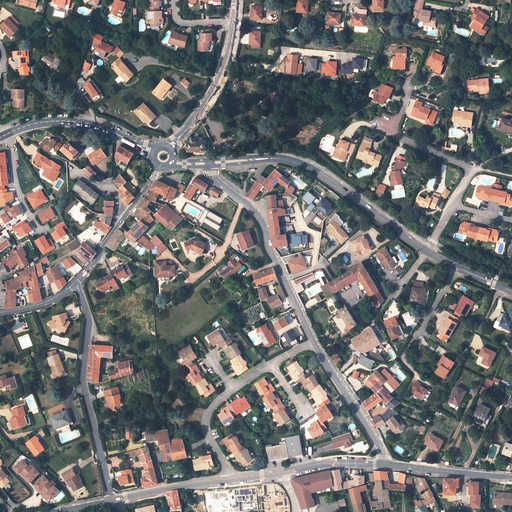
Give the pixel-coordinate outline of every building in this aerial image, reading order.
[(70,4),(70,0),(50,0),(51,0),(55,1),(59,3),(59,5),(58,6),(65,8),(66,3),(70,4)] [(114,0),(110,12),(110,13),(116,16),(118,9),(122,11),(126,3),(122,1),(122,0),(114,0)] [(308,0),(298,0),(297,11),(307,12),(308,0)] [(383,0),(373,0),(374,9),(384,9),(383,0)] [(422,4),(415,2),(414,8),(415,8),(418,9),(417,15),(416,17),(421,18),(420,20),(424,21),(429,22),(428,25),(434,27),(435,18),(433,18),(430,17),(431,11),(421,10),(422,4)] [(262,6),(252,6),(251,19),(262,19),(262,6)] [(152,26),(159,26),(158,23),(163,23),(163,18),(160,18),(160,16),(161,16),(161,12),(160,12),(159,12),(159,7),(152,7),(150,7),(151,12),(148,12),(149,18),(147,18),(147,22),(151,22),(152,26)] [(489,16),(477,9),(474,14),(478,16),(472,24),(481,29),(479,32),(484,35),(488,28),(484,25),(489,16)] [(341,13),(328,12),(327,23),(340,24),(341,13)] [(366,15),(353,14),(352,25),(365,26),(366,15)] [(11,15),(8,18),(15,26),(18,23),(11,15)] [(0,26),(8,33),(9,32),(12,36),(19,29),(15,26),(8,18),(0,26)] [(173,31),(169,42),(185,47),(188,36),(173,31)] [(261,31),(251,31),(250,44),(260,45),(261,31)] [(212,33),(201,34),(201,41),(199,41),(199,51),(209,51),(208,42),(210,42),(210,41),(212,41),(212,33)] [(103,38),(97,35),(93,43),(98,46),(96,52),(99,53),(97,56),(102,59),(106,52),(109,54),(112,49),(101,43),(103,38)] [(393,57),(393,62),(396,62),(395,69),(405,69),(405,62),(404,62),(404,58),(407,58),(407,50),(396,49),(396,57),(393,57)] [(27,61),(26,51),(15,51),(15,60),(16,67),(19,67),(19,72),(30,71),(29,66),(27,66),(27,61)] [(435,71),(440,73),(444,65),(442,64),(442,62),(444,57),(433,53),(431,58),(430,57),(427,64),(432,66),(430,71),(435,73),(435,71)] [(47,63),(57,68),(61,61),(56,57),(54,60),(45,55),(42,60),(44,61),(47,63)] [(299,56),(291,55),(290,59),(287,58),(286,65),(290,65),(288,73),(297,73),(299,56)] [(342,65),(341,72),(352,73),(353,68),(363,68),(364,59),(354,58),(354,63),(347,63),(347,65),(342,65)] [(119,59),(109,67),(112,70),(113,68),(121,62),(119,59)] [(317,59),(309,59),(308,69),(317,71),(317,70),(322,70),(322,63),(317,63),(317,59)] [(336,75),(337,62),(328,60),(328,64),(322,63),(321,72),(326,73),(326,75),(336,75)] [(84,61),(82,70),(88,72),(91,63),(84,61)] [(113,68),(119,75),(120,74),(126,81),(133,75),(121,62),(113,68)] [(163,78),(152,92),(162,99),(170,89),(168,88),(171,84),(163,78)] [(187,87),(190,83),(184,78),(180,82),(187,87)] [(487,79),(466,80),(467,88),(468,90),(473,90),(478,89),(478,91),(479,93),(488,92),(487,79)] [(388,98),(392,89),(390,88),(381,84),(377,93),(376,92),(374,97),(373,101),(383,105),(386,97),(388,98)] [(280,93),(280,91),(279,89),(277,88),(276,88),(275,88),(273,88),(272,89),(271,90),(271,92),(271,93),(272,95),(273,96),(275,96),(277,96),(278,96),(279,95),(280,93)] [(23,107),(24,90),(13,89),(12,98),(14,98),(16,99),(16,107),(23,107)] [(418,115),(427,119),(426,121),(425,123),(432,125),(437,112),(421,107),(422,103),(416,101),(412,112),(418,114),(418,115)] [(143,116),(150,122),(157,114),(144,102),(137,109),(138,110),(144,115),(143,116)] [(472,113),(453,111),(452,121),(462,122),(462,125),(471,126),(472,113)] [(411,115),(426,121),(427,119),(418,115),(418,114),(412,112),(411,115)] [(508,120),(498,117),(497,121),(494,120),(491,127),(510,133),(510,131),(511,131),(511,117),(510,117),(510,118),(509,120),(508,120)] [(62,145),(53,140),(49,139),(48,142),(46,141),(44,139),(42,142),(45,144),(42,148),(48,152),(50,148),(52,149),(53,147),(59,150),(62,145)] [(187,152),(209,151),(209,141),(196,142),(195,140),(194,139),(193,139),(191,140),(191,142),(187,142),(187,152)] [(349,143),(340,140),(337,149),(338,149),(335,158),(344,161),(347,152),(346,152),(349,143)] [(62,150),(72,159),(73,158),(79,152),(68,142),(62,150)] [(364,143),(358,158),(363,160),(366,160),(367,164),(371,165),(372,164),(375,165),(379,156),(371,153),(373,146),(364,143)] [(128,164),(134,154),(120,146),(116,157),(116,162),(121,165),(123,161),(128,164)] [(89,156),(94,164),(107,157),(101,148),(89,156)] [(5,151),(0,151),(0,203),(14,202),(13,191),(6,192),(5,185),(8,185),(5,151)] [(59,171),(61,166),(51,160),(51,161),(46,159),(47,158),(39,153),(34,160),(37,162),(36,164),(42,167),(43,165),(49,168),(48,170),(46,169),(43,175),(51,180),(52,177),(54,177),(56,178),(60,171),(59,171)] [(378,168),(382,157),(379,156),(375,165),(372,164),(371,165),(378,168)] [(401,176),(400,171),(401,168),(403,162),(405,159),(398,156),(393,172),(393,175),(391,176),(392,182),(390,183),(391,187),(402,185),(402,180),(400,181),(400,177),(401,176)] [(119,169),(124,171),(128,164),(123,161),(121,165),(119,169)] [(92,178),(96,174),(89,167),(84,170),(92,178)] [(275,170),(267,180),(261,176),(257,181),(263,185),(269,190),(277,180),(286,187),(288,188),(289,185),(290,182),(275,170)] [(122,174),(120,175),(127,182),(128,181),(129,180),(122,174)] [(127,182),(120,175),(114,180),(121,188),(124,185),(127,182)] [(190,201),(198,188),(204,192),(208,185),(196,177),(184,197),(190,201)] [(93,189),(90,187),(88,186),(89,185),(87,183),(86,184),(83,182),(82,181),(83,179),(80,178),(73,188),(80,193),(80,194),(87,198),(86,199),(93,204),(99,194),(96,192),(95,191),(95,190),(93,189)] [(180,181),(175,178),(171,187),(177,190),(183,193),(186,187),(181,184),(181,183),(180,183),(180,181)] [(171,187),(157,180),(150,189),(160,193),(166,196),(167,196),(171,187)] [(253,188),(258,191),(263,185),(257,181),(253,188)] [(28,198),(34,208),(43,202),(42,199),(45,197),(41,190),(44,188),(41,184),(32,189),(34,193),(29,196),(30,197),(28,198)] [(135,197),(127,190),(128,189),(127,188),(124,185),(121,188),(119,189),(123,199),(127,205),(135,197)] [(291,195),(294,189),(289,185),(288,188),(286,187),(286,191),(290,194),(291,195)] [(379,185),(375,194),(382,197),(385,188),(379,185)] [(483,201),(484,198),(487,199),(487,200),(493,202),(497,186),(493,185),(492,190),(486,188),(486,190),(482,189),(481,191),(476,190),(475,195),(477,199),(483,201)] [(497,186),(493,202),(500,203),(500,202),(504,203),(503,206),(509,207),(511,205),(511,198),(509,198),(510,195),(506,194),(506,193),(500,192),(501,186),(497,186)] [(165,197),(172,200),(177,190),(171,187),(167,196),(166,196),(165,197)] [(213,187),(210,193),(217,197),(221,192),(213,187)] [(253,200),(258,191),(253,188),(246,197),(249,198),(253,200)] [(155,202),(160,193),(150,189),(149,190),(146,197),(155,202)] [(310,205),(315,197),(307,191),(301,199),(310,205)] [(426,204),(430,205),(431,204),(437,207),(441,195),(435,193),(433,197),(429,195),(427,199),(419,196),(417,203),(421,205),(422,204),(426,206),(426,204)] [(275,247),(288,245),(286,235),(281,235),(278,215),(290,214),(289,208),(284,209),(283,204),(283,201),(276,202),(276,195),(267,196),(275,247)] [(144,206),(142,209),(148,211),(149,209),(152,210),(156,214),(165,205),(155,202),(146,197),(143,196),(138,203),(144,206)] [(323,199),(315,206),(326,217),(333,209),(323,199)] [(113,214),(114,201),(113,201),(105,201),(105,208),(103,208),(103,214),(113,214)] [(310,211),(315,206),(311,203),(307,208),(310,211)] [(166,247),(156,235),(149,241),(142,234),(149,227),(147,225),(154,219),(155,221),(159,219),(166,226),(167,225),(177,214),(166,204),(165,205),(156,214),(152,210),(147,215),(141,220),(129,233),(137,239),(136,241),(151,250),(155,247),(159,254),(166,247)] [(0,217),(1,217),(5,223),(10,220),(10,219),(14,216),(15,217),(21,213),(17,205),(10,209),(8,206),(0,210),(0,217)] [(39,214),(43,223),(55,216),(51,208),(39,214)] [(143,211),(141,213),(135,208),(132,212),(141,220),(147,215),(143,211)] [(303,220),(307,224),(315,216),(311,212),(303,220)] [(103,214),(103,221),(110,226),(113,216),(113,214),(103,214)] [(181,217),(177,214),(167,225),(172,230),(176,226),(183,219),(181,217)] [(343,243),(350,236),(339,225),(333,219),(326,227),(327,228),(330,231),(331,230),(333,232),(332,233),(343,243)] [(17,230),(21,236),(32,230),(30,227),(28,223),(26,224),(24,221),(12,228),(14,232),(17,230)] [(52,234),(56,241),(67,234),(64,230),(67,228),(63,221),(54,227),(57,231),(52,234)] [(110,226),(103,221),(99,227),(105,232),(110,226)] [(468,238),(477,240),(480,229),(474,227),(473,228),(470,227),(470,225),(464,223),(461,226),(460,231),(465,233),(464,236),(468,236),(468,238)] [(118,243),(123,235),(125,236),(130,240),(134,242),(135,243),(136,241),(137,239),(129,233),(122,227),(120,230),(118,228),(107,245),(115,250),(119,244),(118,243)] [(480,229),(477,240),(488,243),(488,241),(492,242),(493,239),(498,241),(499,235),(497,231),(490,230),(490,232),(486,231),(487,230),(480,229)] [(254,246),(248,230),(237,235),(239,240),(243,250),(254,246)] [(307,243),(307,235),(302,235),(302,233),(290,233),(290,246),(298,246),(298,244),(307,243)] [(363,234),(350,240),(354,249),(359,246),(362,252),(371,248),(363,234)] [(3,236),(0,238),(0,240),(2,242),(0,243),(0,251),(1,252),(11,244),(9,241),(8,242),(3,236)] [(56,247),(51,239),(47,241),(45,236),(36,241),(42,251),(51,246),(52,249),(56,247)] [(192,239),(185,242),(188,251),(192,249),(197,251),(197,252),(202,254),(207,243),(198,240),(198,242),(192,239)] [(75,240),(68,244),(72,251),(79,247),(75,240)] [(97,252),(84,242),(80,248),(79,250),(92,260),(97,252)] [(384,246),(376,252),(378,255),(386,250),(384,246)] [(0,266),(0,276),(8,272),(8,271),(17,263),(15,259),(16,258),(22,268),(29,264),(25,256),(27,255),(23,247),(16,251),(14,248),(12,249),(14,252),(1,263),(2,265),(0,266)] [(386,250),(378,255),(382,261),(384,262),(383,263),(385,267),(387,266),(389,269),(393,265),(394,262),(393,262),(391,259),(391,257),(386,250)] [(302,254),(286,260),(292,274),(307,268),(302,254)] [(70,256),(61,261),(66,269),(70,267),(74,273),(79,270),(75,265),(76,265),(70,256)] [(41,265),(48,261),(46,257),(40,261),(41,263),(41,265)] [(226,280),(242,266),(239,262),(236,264),(232,259),(228,263),(232,267),(231,268),(229,267),(221,274),(226,280)] [(166,265),(166,260),(154,261),(155,277),(176,276),(175,264),(166,265)] [(44,274),(41,265),(41,263),(35,266),(37,277),(44,274)] [(384,300),(362,263),(334,281),(333,281),(338,291),(359,278),(378,307),(384,300)] [(129,276),(133,274),(127,264),(119,268),(118,267),(114,269),(115,270),(111,272),(112,274),(115,280),(119,278),(120,279),(124,277),(128,274),(129,276)] [(26,270),(26,273),(24,274),(12,279),(14,283),(26,279),(27,282),(32,281),(31,278),(37,277),(35,266),(26,270)] [(52,283),(60,279),(54,267),(47,272),(52,283)] [(271,278),(272,280),(277,278),(274,269),(254,275),(257,282),(271,278)] [(294,280),(297,286),(315,276),(313,272),(294,280)] [(100,280),(96,283),(100,291),(104,288),(105,289),(117,282),(115,280),(112,274),(104,278),(105,279),(103,280),(101,281),(100,280)] [(28,290),(40,289),(39,284),(37,277),(31,278),(32,281),(27,282),(27,286),(28,290)] [(15,307),(16,290),(22,287),(27,286),(27,282),(26,279),(14,283),(7,285),(6,309),(15,307)] [(335,293),(338,291),(333,281),(329,283),(335,293)] [(335,293),(329,283),(323,287),(328,297),(335,293)] [(280,285),(276,286),(279,294),(277,294),(280,300),(286,298),(283,293),(280,285)] [(423,289),(413,287),(411,303),(423,305),(424,300),(421,300),(423,289)] [(268,298),(265,288),(259,290),(263,300),(267,299),(269,298),(268,298)] [(34,303),(42,301),(40,289),(28,290),(29,295),(33,294),(34,303)] [(280,300),(277,294),(268,298),(269,298),(267,299),(272,307),(282,303),(280,300)] [(465,316),(474,302),(464,296),(459,305),(456,311),(462,314),(465,316)] [(344,332),(357,324),(347,309),(334,317),(344,332)] [(511,331),(511,329),(511,317),(500,312),(494,328),(501,331),(503,327),(511,331)] [(66,321),(65,319),(67,318),(68,318),(67,313),(53,316),(54,321),(50,322),(51,328),(56,327),(62,330),(63,327),(67,329),(70,322),(67,321),(66,321)] [(272,323),(276,331),(288,325),(284,317),(272,323)] [(398,325),(395,318),(384,322),(392,339),(399,336),(395,327),(398,325)] [(449,337),(457,323),(456,322),(450,319),(446,325),(445,325),(440,332),(449,337)] [(399,336),(404,334),(400,324),(398,325),(395,327),(399,336)] [(257,330),(266,346),(273,342),(270,336),(272,335),(266,325),(257,330)] [(364,353),(381,343),(371,327),(351,340),(356,349),(364,353)] [(291,328),(282,333),(287,343),(296,339),(291,328)] [(225,340),(218,330),(208,337),(214,345),(218,343),(219,342),(220,344),(222,347),(231,341),(229,337),(225,340)] [(53,335),(51,340),(62,344),(64,338),(53,335)] [(235,344),(234,343),(233,344),(231,341),(222,347),(228,355),(229,353),(231,356),(233,359),(240,355),(241,353),(237,347),(235,344)] [(98,369),(99,357),(100,345),(91,344),(89,367),(87,381),(97,382),(97,377),(99,377),(100,369),(98,369)] [(183,365),(185,367),(184,368),(187,371),(196,365),(193,361),(192,360),(194,359),(197,356),(192,348),(190,344),(178,352),(177,354),(179,357),(182,355),(185,361),(183,362),(183,365)] [(114,346),(100,345),(99,357),(113,357),(114,346)] [(496,353),(483,347),(479,354),(484,357),(482,363),(490,367),(496,353)] [(338,363),(341,360),(336,353),(334,354),(330,357),(336,366),(337,367),(338,368),(340,367),(338,363)] [(52,369),(53,374),(55,373),(56,377),(63,375),(61,371),(64,370),(58,354),(50,357),(48,358),(51,366),(52,365),(53,369),(52,369)] [(386,356),(385,357),(382,354),(374,361),(382,363),(388,363),(387,359),(388,358),(386,356)] [(239,375),(248,369),(245,366),(246,365),(240,355),(233,359),(231,360),(234,364),(235,366),(234,367),(239,375)] [(455,362),(444,355),(439,363),(441,365),(436,373),(445,379),(455,362)] [(358,363),(370,369),(374,363),(362,356),(358,363)] [(130,366),(129,361),(118,363),(119,367),(120,370),(117,371),(108,373),(110,380),(131,374),(130,366)] [(301,368),(296,361),(294,363),(290,366),(288,367),(291,371),(292,373),(291,374),(296,381),(299,379),(304,375),(302,372),(303,371),(301,368)] [(196,384),(203,380),(200,376),(199,374),(201,373),(196,365),(187,371),(189,374),(188,375),(195,385),(196,384)] [(400,385),(384,369),(380,373),(377,371),(372,374),(365,382),(376,393),(384,388),(390,394),(396,389),(400,385)] [(306,385),(308,387),(310,391),(311,390),(319,385),(315,379),(313,376),(312,375),(311,376),(308,373),(304,375),(299,379),(304,386),(306,385)] [(0,387),(6,386),(7,390),(17,387),(13,376),(7,378),(6,374),(0,376),(0,387)] [(215,390),(210,383),(208,384),(207,382),(205,378),(203,380),(196,384),(203,395),(204,394),(206,397),(215,390)] [(266,382),(264,378),(255,384),(259,391),(261,393),(262,394),(263,394),(265,396),(272,392),(274,390),(269,383),(268,383),(266,382)] [(483,385),(490,388),(493,381),(487,378),(483,385)] [(422,399),(427,390),(422,387),(419,386),(420,384),(416,381),(411,390),(415,393),(414,395),(422,399)] [(324,391),(320,385),(319,385),(311,390),(314,394),(315,396),(314,397),(319,405),(328,399),(326,395),(326,394),(324,391)] [(122,403),(118,387),(114,388),(116,395),(118,394),(121,403),(122,403)] [(466,391),(457,387),(449,401),(458,405),(461,399),(462,399),(466,391)] [(121,403),(118,394),(116,395),(114,388),(110,389),(104,391),(106,398),(108,398),(109,402),(108,404),(105,405),(106,408),(108,408),(110,407),(111,411),(116,410),(115,407),(115,405),(121,403)] [(375,405),(382,399),(384,401),(387,404),(392,399),(393,398),(390,394),(384,388),(376,393),(370,398),(375,405)] [(274,411),(283,405),(278,397),(276,398),(275,396),(272,392),(265,396),(263,398),(268,404),(270,408),(272,408),(274,411)] [(238,400),(231,404),(237,414),(240,411),(241,413),(241,412),(245,410),(251,406),(245,397),(241,399),(239,401),(238,400)] [(366,409),(369,413),(374,408),(373,406),(375,405),(370,398),(362,403),(366,409)] [(332,416),(333,415),(326,405),(330,402),(328,399),(319,405),(322,410),(317,413),(320,419),(323,422),(329,418),(332,416)] [(392,399),(387,404),(390,407),(391,409),(392,408),(393,409),(395,407),(400,402),(392,399)] [(237,414),(231,404),(223,410),(224,411),(222,413),(218,415),(224,424),(230,420),(234,418),(234,417),(233,416),(237,414)] [(483,405),(480,404),(473,419),(487,425),(491,416),(488,414),(490,409),(490,408),(483,405)] [(288,416),(287,414),(288,413),(283,405),(274,411),(276,414),(275,415),(275,416),(277,419),(282,425),(290,419),(288,416)] [(25,415),(23,407),(12,410),(15,418),(15,420),(11,422),(13,428),(26,425),(24,416),(25,415)] [(377,428),(385,423),(388,420),(393,416),(397,413),(395,411),(393,409),(392,408),(391,409),(390,407),(385,412),(385,413),(381,417),(381,416),(373,420),(376,424),(377,428)] [(69,423),(66,416),(68,415),(66,411),(52,417),(56,429),(69,423)] [(68,415),(66,416),(69,423),(56,429),(57,430),(61,429),(63,432),(70,429),(68,426),(73,424),(69,415),(68,415)] [(393,416),(388,420),(390,422),(388,424),(393,430),(396,428),(399,432),(402,431),(405,426),(401,421),(398,423),(393,416)] [(320,419),(313,424),(314,425),(312,427),(308,429),(314,438),(320,434),(323,432),(324,431),(327,429),(323,422),(320,419)] [(170,440),(167,430),(147,433),(148,441),(156,440),(157,445),(160,445),(161,450),(171,448),(170,440)] [(347,433),(332,438),(335,448),(345,445),(346,447),(351,446),(350,442),(347,433)] [(232,434),(226,437),(223,440),(228,447),(229,446),(231,448),(233,452),(242,447),(238,440),(235,437),(235,436),(234,437),(232,434)] [(443,441),(430,434),(426,442),(433,446),(432,447),(438,450),(443,441)] [(35,436),(27,443),(36,456),(44,449),(38,440),(35,436)] [(299,436),(285,438),(289,458),(302,455),(299,436)] [(171,448),(174,460),(187,457),(182,438),(170,440),(171,448)] [(511,444),(508,443),(506,442),(503,453),(511,456),(511,444)] [(149,453),(147,447),(139,449),(141,454),(141,455),(149,453)] [(243,465),(252,459),(248,453),(246,449),(245,449),(244,450),(242,447),(233,452),(238,460),(240,459),(241,461),(243,465)] [(161,450),(164,462),(174,460),(171,448),(161,450)] [(141,455),(143,461),(145,467),(149,466),(149,467),(153,466),(152,460),(149,453),(141,455)] [(213,465),(211,455),(202,457),(202,458),(199,459),(193,460),(195,470),(210,467),(210,466),(213,465)] [(23,474),(32,465),(29,463),(27,464),(22,460),(13,468),(18,473),(21,471),(23,474)] [(0,465),(1,465),(0,463),(0,484),(1,486),(4,486),(8,483),(8,480),(6,477),(7,476),(0,466),(0,465)] [(32,465),(23,474),(26,476),(25,477),(30,482),(39,473),(32,465)] [(146,468),(147,478),(141,479),(144,487),(158,484),(153,466),(149,467),(146,468)] [(76,474),(72,468),(63,474),(70,487),(72,486),(75,491),(83,487),(80,481),(76,474)] [(131,468),(120,470),(121,476),(117,477),(119,486),(134,482),(131,468)] [(331,471),(336,490),(342,489),(341,484),(339,472),(339,470),(331,471)] [(355,470),(355,480),(349,481),(350,487),(364,483),(364,476),(361,476),(362,470),(355,470)] [(329,485),(333,484),(330,471),(328,471),(306,476),(307,478),(303,478),(303,477),(292,479),(296,492),(299,498),(302,509),(315,505),(313,500),(312,500),(310,500),(309,495),(311,494),(310,492),(309,487),(312,487),(313,491),(326,489),(325,488),(330,487),(329,485)] [(382,480),(389,479),(387,472),(374,471),(375,473),(376,481),(382,480)] [(390,484),(389,479),(382,480),(383,489),(388,489),(402,490),(405,491),(406,485),(405,485),(406,475),(400,472),(399,484),(390,484)] [(40,494),(53,482),(50,479),(48,481),(43,476),(34,485),(36,488),(38,490),(37,491),(40,494)] [(420,478),(421,486),(425,493),(423,493),(427,499),(434,495),(425,478),(420,478)] [(445,479),(444,494),(456,494),(457,488),(459,489),(459,479),(445,479)] [(373,510),(391,507),(388,489),(383,489),(382,480),(376,481),(379,500),(371,501),(373,510)] [(55,485),(53,482),(40,494),(43,497),(45,495),(48,498),(50,500),(59,491),(54,486),(55,485)] [(479,483),(470,482),(470,494),(472,495),(471,504),(474,507),(481,507),(481,495),(479,495),(479,483)] [(355,511),(366,511),(365,503),(362,504),(360,497),(359,492),(360,492),(367,490),(367,487),(366,485),(350,489),(355,511)] [(199,508),(199,509),(207,508),(207,504),(210,504),(209,499),(206,498),(204,490),(196,491),(199,508)] [(170,511),(171,511),(181,510),(178,492),(164,494),(165,503),(169,502),(170,511)] [(511,503),(511,493),(494,492),(494,502),(504,503),(511,503)] [(346,506),(344,499),(336,501),(338,507),(346,506)] [(428,511),(426,507),(422,500),(418,502),(420,507),(414,509),(415,511),(428,511)]
